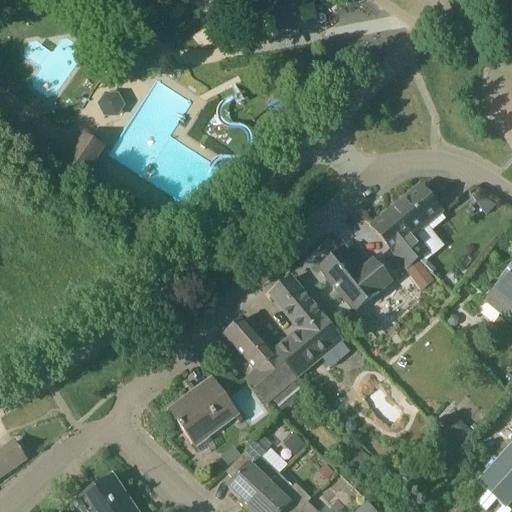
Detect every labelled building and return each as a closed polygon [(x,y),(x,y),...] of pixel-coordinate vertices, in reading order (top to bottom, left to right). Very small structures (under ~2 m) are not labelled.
[(274,4),(279,35),(291,33),(286,2),(274,4)] [(118,94),(106,93),(97,104),(104,117),(117,117),(123,105),(118,94)] [(83,137),(70,158),(36,137),(28,150),(120,208),(125,200),(95,181),(98,176),(89,170),(102,150),(83,137)] [(261,156),(258,161),(260,166),(266,166),(269,161),(266,156),(261,156)] [(420,188),(371,229),(407,272),(418,263),(423,259),(430,253),(416,235),(442,214),(420,188)] [(496,207),(476,195),(472,199),(486,217),(496,207)] [(373,261),(360,272),(343,251),(318,271),(355,316),(393,285),(373,261)] [(427,264),(423,259),(418,263),(422,268),(424,267),(433,275),(436,271),(428,263),(427,264)] [(413,282),(425,272),(422,268),(418,263),(407,272),(405,273),(413,282)] [(511,327),(511,270),(485,305),(511,327)] [(347,341),(303,295),(289,280),(271,297),(301,329),(272,353),(297,381),(347,341)] [(297,381),(272,353),(243,320),(224,337),(256,372),(244,382),(264,407),(297,381)] [(228,373),(216,383),(224,393),(236,384),(228,373)] [(177,426),(195,450),(238,418),(211,381),(196,392),(199,397),(173,417),(178,425),(177,426)] [(347,433),(352,434),(355,431),(356,428),(354,424),(349,422),(346,426),(345,430),(347,433)] [(463,426),(452,437),(462,448),(474,437),(463,426)] [(304,447),(293,436),(283,447),(294,458),(304,447)] [(511,443),(476,483),(487,492),(486,493),(476,504),(481,509),(484,511),(486,511),(487,511),(493,505),(497,501),(506,510),(511,502),(511,443)] [(14,444),(0,453),(0,478),(26,461),(14,444)] [(245,511),(278,477),(261,461),(266,456),(254,444),(225,474),(233,482),(227,488),(241,501),(238,505),(245,511)] [(344,460),(359,475),(371,462),(357,448),(344,460)] [(318,475),(317,475),(326,483),(333,475),(324,467),(318,475)] [(299,511),(307,504),(307,505),(311,501),(295,486),(291,490),(278,477),(245,511),(299,511)] [(135,511),(112,479),(109,481),(108,479),(99,485),(100,487),(82,499),(90,511),(135,511)]
